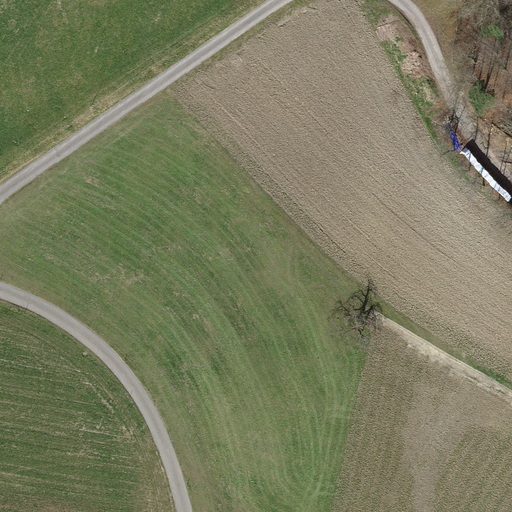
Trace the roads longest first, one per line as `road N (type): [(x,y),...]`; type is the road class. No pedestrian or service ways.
road 1 (track): [(286,0),(0,201)]
road 2 (residential): [(0,291),(101,350),(142,400),(184,511)]
road 3 (track): [(511,174),(415,19),(391,0)]
